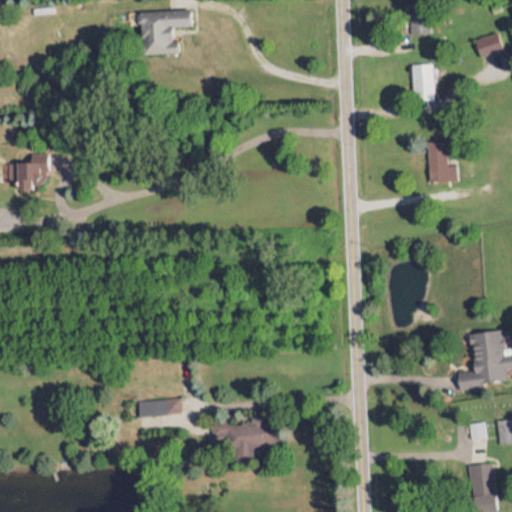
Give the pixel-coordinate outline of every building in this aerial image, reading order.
[(136,3),(137,48),(172,46),(172,24),(190,23),(189,2),(136,3)] [(480,49),(499,44),(495,27),(476,32),(480,49)] [(410,94),(432,94),(432,56),(410,56),(410,94)] [(43,146),(27,146),(27,156),(4,156),(4,174),(16,174),(16,185),(30,185),(29,176),(43,175),(43,146)] [(456,380),(490,379),(489,338),(476,339),(477,361),(455,362),(456,380)] [(179,392),(136,392),(137,408),(179,407),(179,392)]
